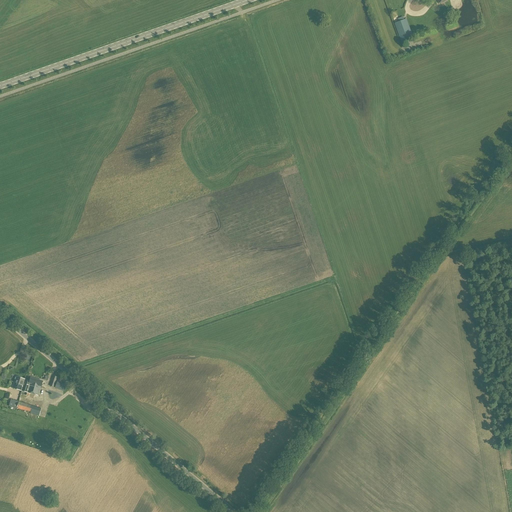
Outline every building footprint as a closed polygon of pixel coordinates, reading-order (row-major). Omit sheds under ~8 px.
[(400,37),(411,33),(407,19),(395,23),(400,37)] [(16,377),(12,388),(22,391),(38,396),(40,386),(41,387),(43,380),(30,376),(29,381),(25,379),(16,377)] [(64,391),(67,383),(58,379),(55,388),(64,391)] [(10,406),(17,409),(20,402),(12,399),(10,406)] [(39,416),(41,408),(29,404),(27,411),(31,412),(30,413),(39,416)]
